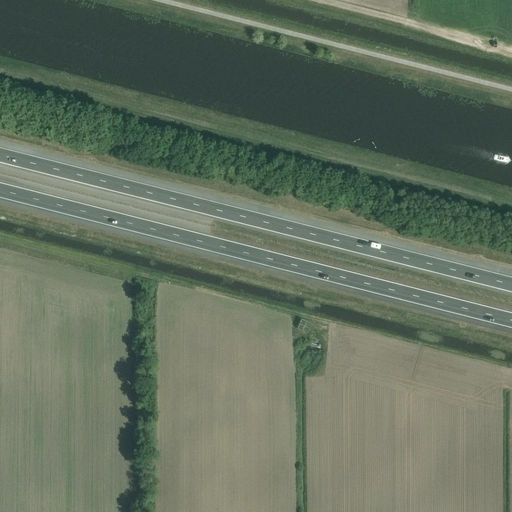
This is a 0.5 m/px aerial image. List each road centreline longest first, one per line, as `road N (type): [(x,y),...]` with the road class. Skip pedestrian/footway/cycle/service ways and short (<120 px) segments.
road 1 (motorway): [(511,281),(0,151)]
road 2 (motorway): [(0,187),(511,317)]
road 3 (track): [(319,0),(511,52)]
